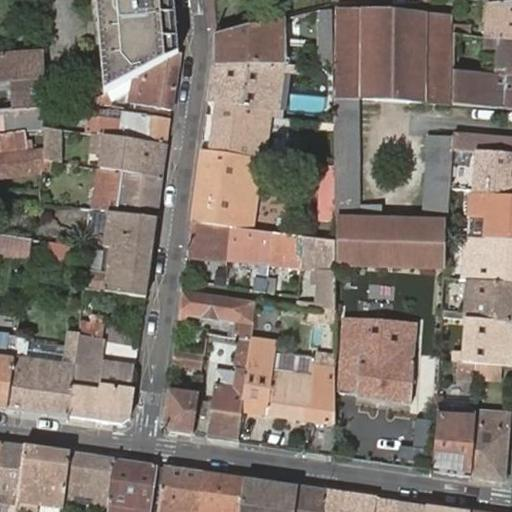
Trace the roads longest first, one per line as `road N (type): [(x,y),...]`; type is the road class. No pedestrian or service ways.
road 1 (residential): [(148,446),(200,62),(197,0)]
road 2 (residential): [(148,446),(511,499)]
road 3 (residential): [(0,431),(148,446)]
